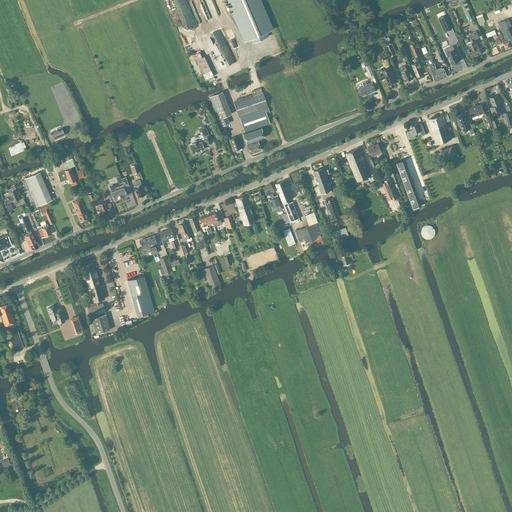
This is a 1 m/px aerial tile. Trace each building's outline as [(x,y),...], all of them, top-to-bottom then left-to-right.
[(227,0),(245,41),(250,38),(252,43),(269,36),(267,31),(272,29),(259,0),(227,0)] [(452,0),(445,3),(448,9),(450,8),(453,7),(466,2),(465,0),(452,0)] [(451,29),(445,15),(439,18),(445,32),(451,29)] [(509,19),(498,23),(505,39),(506,38),(507,40),(510,39),(511,42),(511,25),(509,19)] [(472,41),(465,43),(466,45),(468,49),(466,50),(467,54),(470,53),(472,57),(481,53),(475,39),(479,37),(476,31),(469,34),(472,41)] [(499,38),(496,39),(497,42),(496,42),(497,45),(502,43),(503,43),(506,49),(511,46),(511,44),(510,39),(507,41),(507,40),(506,38),(505,39),(502,40),(500,41),(500,40),(499,38)] [(391,57),(388,50),(380,53),(383,60),(391,57)] [(200,51),(193,54),(205,77),(213,73),(204,56),(203,57),(200,51)] [(449,52),(446,53),(449,62),(451,61),(453,65),(460,62),(456,51),(450,54),(449,52)] [(432,58),(423,61),(427,71),(431,70),(433,75),(436,81),(439,80),(437,73),(435,70),(437,69),(435,64),(434,64),(432,58)] [(365,67),(369,76),(374,74),(369,62),(364,64),(365,66),(365,67)] [(422,67),(419,62),(419,63),(418,62),(412,64),(417,76),(423,74),(421,68),(422,67)] [(413,78),(412,76),(411,72),(410,72),(409,68),(408,68),(407,65),(404,67),(405,70),(402,71),(403,74),(402,75),(404,78),(405,78),(406,81),(413,78)] [(382,71),(381,69),(377,71),(381,80),(385,78),(388,85),(396,81),(390,67),(382,71)] [(441,67),(437,69),(435,70),(437,73),(439,80),(447,76),(445,70),(444,68),(442,68),(441,67)] [(369,84),(368,80),(362,82),(363,86),(359,88),(362,96),(376,91),(373,82),(369,84)] [(222,91),(211,95),(221,125),(227,123),(224,116),(230,114),(222,91)] [(242,134),(246,144),(258,140),(265,138),(261,126),(270,124),(267,114),(270,113),(262,92),(234,102),(244,132),(245,132),(246,133),(242,134)] [(497,95),(495,96),(490,98),(494,106),(490,108),(492,113),(502,109),(500,104),(497,95)] [(472,117),(484,113),(481,104),(469,108),(472,117)] [(446,121),(450,120),(448,114),(444,115),(443,114),(428,119),(437,144),(452,139),(446,121)] [(458,117),(456,118),(459,126),(461,126),(463,130),(469,128),(471,134),(474,133),(471,123),(469,124),(465,114),(458,117)] [(413,130),(408,131),(410,139),(411,139),(416,137),(415,135),(418,134),(417,132),(420,131),(421,135),(425,133),(422,123),(418,125),(418,124),(412,126),(413,130)] [(54,139),(64,135),(62,128),(51,133),(54,139)] [(190,147),(193,154),(198,152),(200,151),(205,149),(203,145),(206,144),(207,145),(212,142),(208,132),(202,135),(205,141),(202,142),(199,143),(198,141),(197,141),(196,141),(194,141),(193,142),(193,143),(192,143),(193,145),(190,147)] [(233,151),(242,148),(238,136),(229,139),(233,151)] [(258,140),(246,144),(249,154),(262,150),(258,140)] [(21,142),(8,147),(11,156),(25,151),(21,142)] [(378,153),(381,151),(378,143),(372,146),(372,145),(368,147),(372,156),(378,153)] [(449,157),(457,154),(458,154),(454,145),(443,149),(446,158),(449,157)] [(358,181),(371,175),(359,147),(346,153),(358,181)] [(403,160),(395,163),(413,209),(421,206),(403,160)] [(461,167),(450,171),(454,186),(466,182),(461,167)] [(70,182),(76,180),(71,168),(65,171),(70,182)] [(314,171),(316,177),(326,173),(324,168),(314,171)] [(24,179),(36,207),(51,200),(39,173),(24,179)] [(326,173),(316,177),(321,193),(332,189),(326,173)] [(120,175),(108,180),(110,187),(109,187),(114,199),(118,197),(119,198),(123,196),(127,194),(126,192),(131,190),(126,176),(121,178),(120,175)] [(393,200),(398,198),(390,178),(384,180),(385,182),(382,183),(389,200),(392,198),(393,200)] [(284,180),(275,183),(283,202),(282,202),(284,207),(286,213),(282,214),(286,223),(299,218),(284,180)] [(134,186),(138,197),(146,194),(145,193),(146,193),(145,189),(144,189),(141,183),(134,186)] [(267,195),(270,194),(271,198),(274,197),(273,193),(275,192),(272,184),(264,187),(267,195)] [(5,197),(7,203),(11,201),(12,200),(13,202),(20,199),(16,188),(15,186),(8,189),(9,191),(10,195),(5,197)] [(244,225),(255,221),(246,195),(236,198),(244,225)] [(278,197),(272,200),(274,206),(280,204),(278,197)] [(329,198),(323,200),(331,220),(339,217),(333,198),(330,199),(329,198)] [(89,218),(86,211),(80,199),(73,202),(78,214),(81,221),(89,218)] [(109,217),(115,215),(110,203),(107,204),(106,201),(97,204),(99,208),(97,208),(98,212),(106,209),(109,217)] [(50,224),(53,223),(46,206),(40,209),(43,216),(46,214),(50,224)] [(212,213),(210,214),(213,222),(219,220),(217,215),(215,212),(214,211),(212,212),(212,213)] [(309,226),(319,222),(315,212),(306,215),(307,218),(309,226)] [(206,215),(204,216),(207,224),(213,222),(210,214),(208,214),(207,214),(206,215)] [(206,247),(195,216),(189,218),(194,232),(196,231),(203,248),(206,247)] [(200,218),(199,218),(200,221),(199,221),(201,226),(207,224),(204,216),(203,216),(201,216),(200,218)] [(227,229),(234,227),(231,216),(224,218),(227,229)] [(186,238),(191,236),(185,222),(183,223),(182,222),(180,223),(180,224),(178,224),(181,233),(184,232),(186,238)] [(309,226),(296,230),(299,240),(300,242),(306,240),(309,249),(324,244),(320,234),(323,233),(319,222),(309,226)] [(42,238),(51,234),(47,223),(41,226),(42,228),(38,230),(42,238)] [(171,228),(159,232),(162,240),(163,242),(167,240),(168,240),(169,239),(168,238),(174,236),(171,228)] [(289,229),(283,231),(289,246),(296,243),(293,234),(291,234),(289,229)] [(7,233),(0,236),(0,249),(12,245),(8,236),(7,233)] [(154,235),(139,240),(144,252),(151,249),(156,248),(155,247),(154,244),(157,243),(154,235)] [(33,236),(27,239),(32,250),(40,247),(37,241),(36,241),(33,236)] [(168,261),(162,263),(166,274),(171,272),(168,261)] [(327,262),(316,265),(318,272),(330,269),(327,262)] [(94,263),(82,267),(92,302),(98,300),(104,298),(94,263)] [(216,274),(214,267),(213,265),(203,269),(211,288),(220,284),(217,274),(216,274)] [(137,316),(154,311),(144,275),(127,280),(137,316)] [(54,298),(46,301),(53,318),(64,314),(66,320),(72,318),(68,304),(57,308),(54,298)] [(97,305),(90,307),(93,315),(105,312),(103,303),(99,304),(98,300),(96,301),(97,305)] [(0,311),(5,325),(15,322),(9,303),(0,306),(0,311)] [(106,314),(91,318),(96,333),(110,329),(106,314)] [(78,326),(76,327),(79,335),(85,333),(81,322),(76,323),(78,326)] [(9,332),(13,346),(15,351),(24,348),(18,329),(9,332)]
